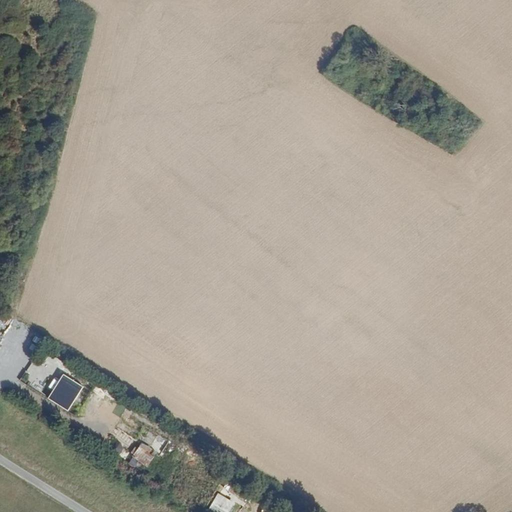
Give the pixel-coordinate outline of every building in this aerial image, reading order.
[(34,386),(49,394),(56,381),(41,373),(34,386)] [(70,408),(84,386),(67,376),(54,399),(70,408)] [(123,419),(130,407),(117,399),(110,412),(123,419)] [(150,466),(158,451),(141,442),(133,457),(150,466)] [(210,511),(229,511),(239,497),(223,488),(209,511),(210,511)]
